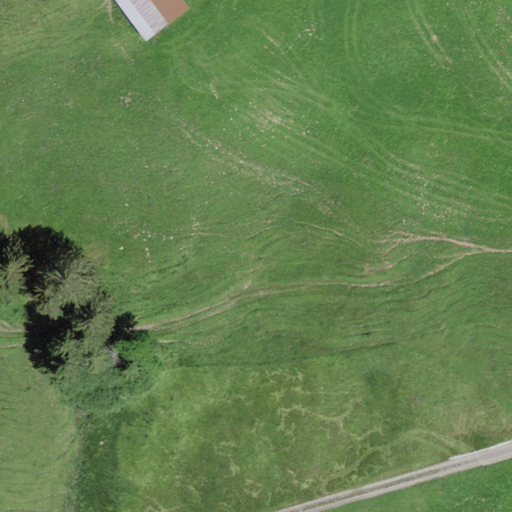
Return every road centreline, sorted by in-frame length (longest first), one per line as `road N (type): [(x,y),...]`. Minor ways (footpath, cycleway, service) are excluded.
road 1 (track): [(0,330),(126,334),(182,324),(274,288),(390,287),(479,251),(511,251)]
road 2 (unclassified): [(291,511),(511,448)]
